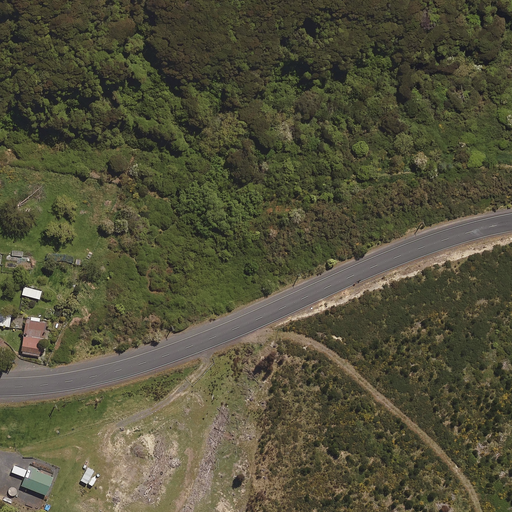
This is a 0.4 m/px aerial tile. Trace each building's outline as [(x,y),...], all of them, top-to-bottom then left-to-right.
[(39,299),(41,290),(23,286),(21,294),(39,299)] [(0,324),(9,326),(10,313),(0,311),(0,324)] [(44,321),(37,320),(38,317),(30,316),(29,319),(25,319),(20,352),(40,355),(44,321)] [(11,472),(24,476),(21,485),(25,487),(23,493),(30,495),(32,489),(45,494),(52,474),(28,465),(26,469),(13,464),(11,472)] [(87,484),(93,470),(87,467),(80,481),(87,484)]
